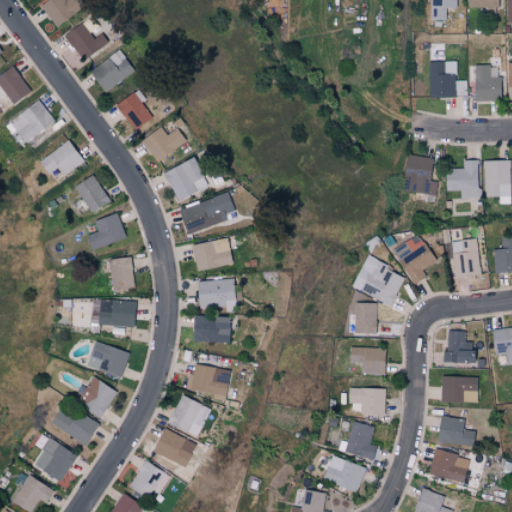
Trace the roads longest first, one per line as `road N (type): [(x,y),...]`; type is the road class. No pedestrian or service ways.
road 1 (residential): [(78,511),(162,374),(172,278),(147,206),(0,3)]
road 2 (residential): [(381,511),(403,472),(418,407),(413,345),(420,327),(447,312),(511,303)]
